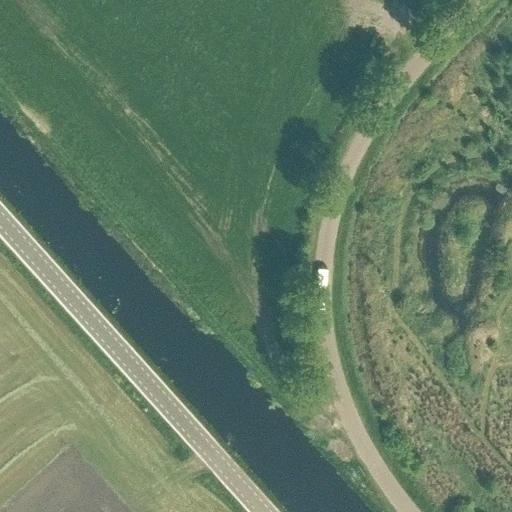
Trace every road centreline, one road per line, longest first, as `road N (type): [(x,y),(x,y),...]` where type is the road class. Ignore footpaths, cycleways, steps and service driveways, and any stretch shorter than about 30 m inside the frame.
road 1 (unclassified): [(411,511),(342,400),(324,291),(327,240),(339,191),(388,100),(480,0)]
road 2 (tertiary): [(262,511),(0,221)]
